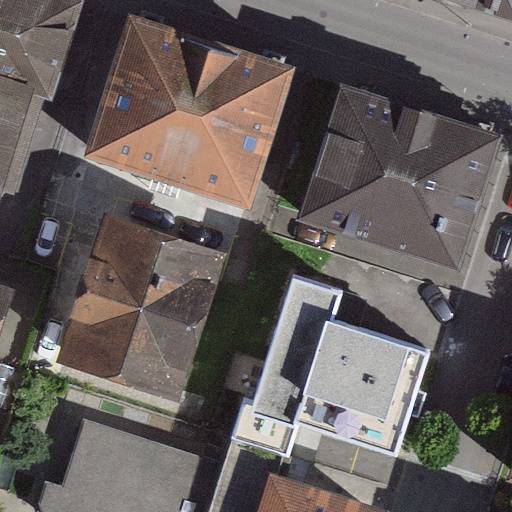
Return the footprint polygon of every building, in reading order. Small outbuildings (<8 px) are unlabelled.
[(0,0),(0,108),(21,115),(30,86),(49,93),(78,2),(71,0),(0,0)] [(511,0),(464,0),(511,14),(511,0)] [(322,70),(150,10),(102,148),(275,207),(322,70)] [(505,134),(357,82),(310,215),(457,267),(505,134)] [(0,179),(21,115),(0,108),(0,179)] [(243,268),(108,227),(69,354),(203,395),(243,268)] [(243,414),(401,461),(436,344),(353,320),(360,296),(284,273),(243,414)] [(0,368),(24,295),(0,287),(0,368)] [(50,422),(27,510),(35,511),(193,511),(206,462),(50,422)] [(381,511),(235,466),(220,511),(381,511)] [(0,499),(0,511),(35,511),(27,510),(0,499)]
